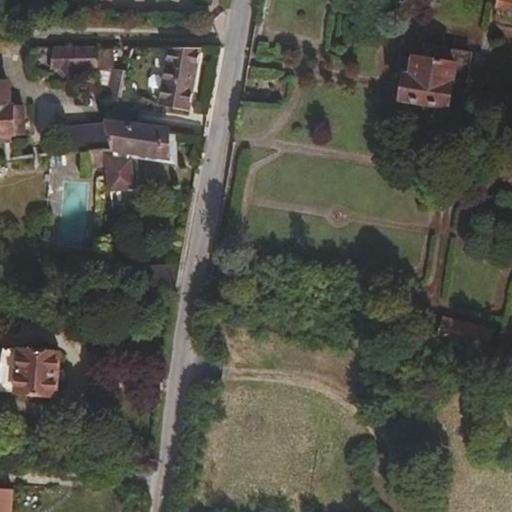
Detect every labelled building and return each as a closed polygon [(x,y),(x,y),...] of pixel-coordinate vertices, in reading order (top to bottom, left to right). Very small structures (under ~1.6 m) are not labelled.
[(511,0),(495,0),(491,20),(511,24),(511,0)] [(463,84),(470,53),(422,44),(420,56),(412,56),(408,74),(401,74),(396,98),(445,108),(450,81),(463,84)] [(187,110),(198,46),(166,47),(158,105),(187,110)] [(119,99),(126,69),(111,67),(106,98),(119,99)] [(0,135),(24,133),(20,105),(8,105),(5,81),(0,80),(0,135)] [(134,125),(137,102),(119,99),(106,98),(103,120),(134,125)] [(160,156),(159,128),(134,125),(103,120),(103,122),(110,149),(113,162),(115,167),(117,167),(119,177),(139,173),(134,157),(130,158),(128,151),(160,156)] [(110,149),(103,122),(61,127),(65,153),(87,150),(110,149)] [(113,162),(110,149),(87,150),(88,164),(113,162)] [(175,292),(178,265),(141,267),(147,292),(175,292)] [(485,348),(489,330),(441,319),(436,337),(485,348)] [(0,388),(13,389),(16,347),(1,346),(0,356),(0,388)] [(60,393),(63,350),(16,347),(13,389),(60,393)] [(0,489),(0,511),(13,511),(15,490),(0,489)]
